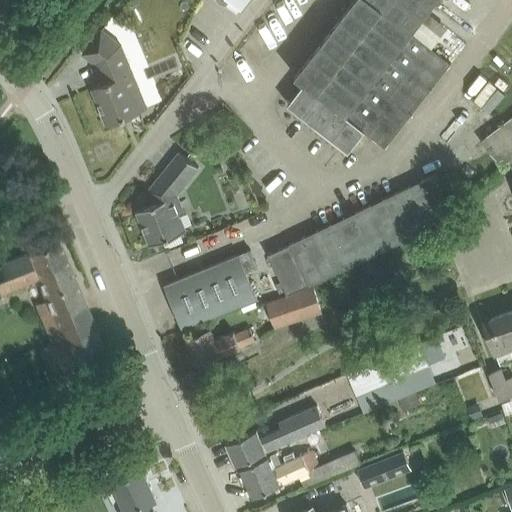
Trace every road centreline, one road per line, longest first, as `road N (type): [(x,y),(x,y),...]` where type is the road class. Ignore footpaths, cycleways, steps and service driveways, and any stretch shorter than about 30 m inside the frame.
road 1 (tertiary): [(166,401),(48,119),(0,62)]
road 2 (residential): [(0,476),(166,401)]
road 3 (tertiary): [(214,511),(166,401)]
